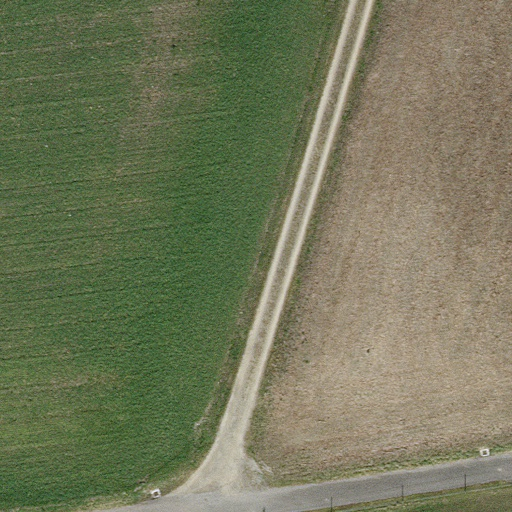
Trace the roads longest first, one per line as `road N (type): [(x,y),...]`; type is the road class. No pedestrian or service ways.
road 1 (track): [(201,511),(234,428),(356,0)]
road 2 (unclassified): [(252,511),(511,472)]
